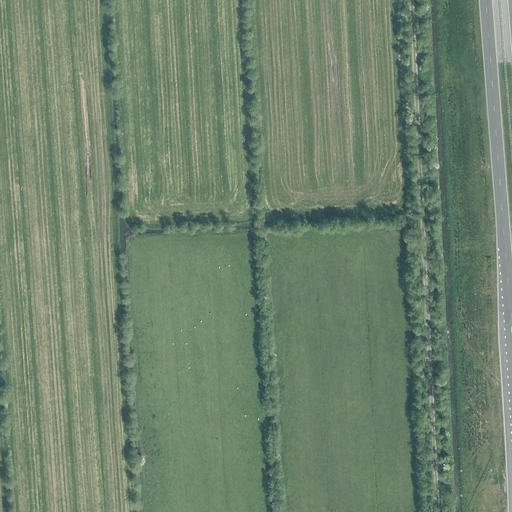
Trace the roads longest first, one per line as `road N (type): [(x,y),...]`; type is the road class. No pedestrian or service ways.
road 1 (track): [(437,511),(410,0)]
road 2 (trunk): [(485,0),(511,347)]
